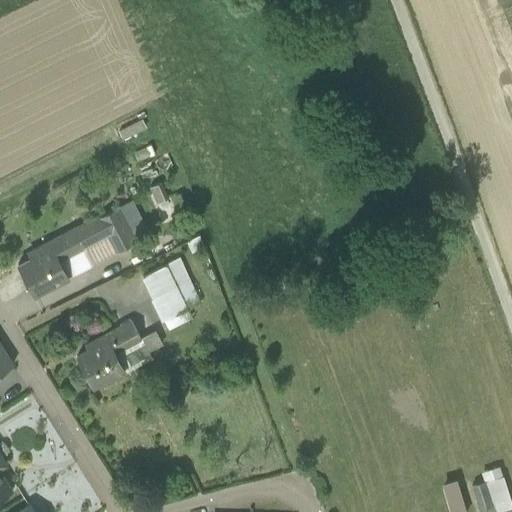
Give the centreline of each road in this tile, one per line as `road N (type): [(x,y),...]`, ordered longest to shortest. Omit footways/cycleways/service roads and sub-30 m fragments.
road 1 (track): [(392,0),(511,323)]
road 2 (residential): [(118,511),(0,319)]
road 3 (residential): [(309,511),(279,487),(184,511)]
